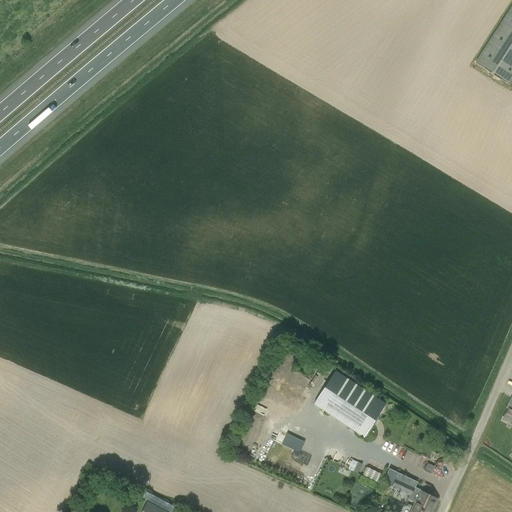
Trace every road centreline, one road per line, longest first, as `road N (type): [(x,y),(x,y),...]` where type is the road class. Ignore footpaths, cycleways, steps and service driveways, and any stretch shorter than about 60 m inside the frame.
road 1 (motorway): [(0,147),(172,0)]
road 2 (unclassified): [(439,511),(511,350)]
road 3 (motorway): [(129,0),(0,110)]
